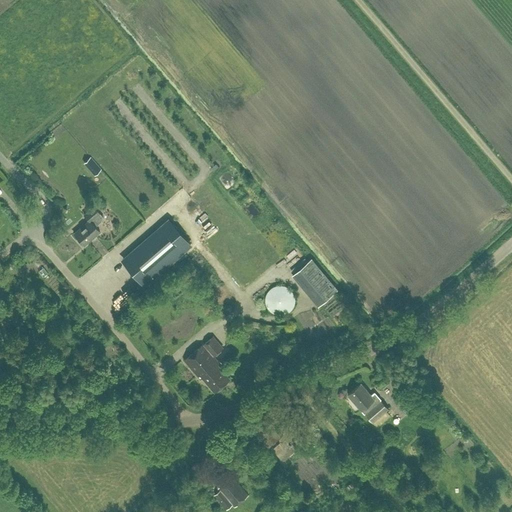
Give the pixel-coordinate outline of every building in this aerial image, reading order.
[(32,212),(38,206),(33,201),(27,207),(32,212)] [(94,225),(103,217),(93,205),(84,213),(89,219),(74,232),(83,244),(99,230),(94,225)] [(169,219),(123,259),(145,284),(190,244),(169,219)] [(303,265),(293,273),(320,302),(335,288),(323,275),(318,280),(303,265)] [(265,299),(265,302),(266,305),(267,308),(269,310),(271,312),(274,313),(277,314),(280,314),(282,314),(285,313),(288,312),(290,310),(292,308),(293,305),(294,302),(294,299),(294,297),(293,294),(292,291),(290,289),(288,287),(285,286),(282,285),(280,285),(277,285),(274,286),(271,287),(269,289),(267,291),(266,294),(265,297),(265,299)] [(0,303),(0,315),(16,318),(19,306),(0,302),(0,303)] [(209,303),(203,309),(212,318),(218,313),(209,303)] [(204,343),(185,359),(201,377),(202,376),(215,390),(230,377),(218,363),(219,362),(214,355),(223,347),(213,335),(204,343)] [(378,388),(385,383),(382,378),(375,384),(378,388)] [(377,426),(391,415),(387,410),(389,408),(375,392),(372,394),(361,382),(348,394),(362,409),(377,426)] [(403,407),(411,415),(420,406),(412,398),(403,407)] [(274,439),(278,436),(281,441),(273,448),(283,459),(296,448),(291,442),(304,430),(294,419),(281,429),(270,416),(255,430),(267,445),(271,442),(272,444),(276,441),(274,439)] [(235,505),(248,494),(234,476),(233,478),(225,469),(214,478),(220,485),(219,486),(221,489),(215,494),(227,508),(233,503),(235,505)]
